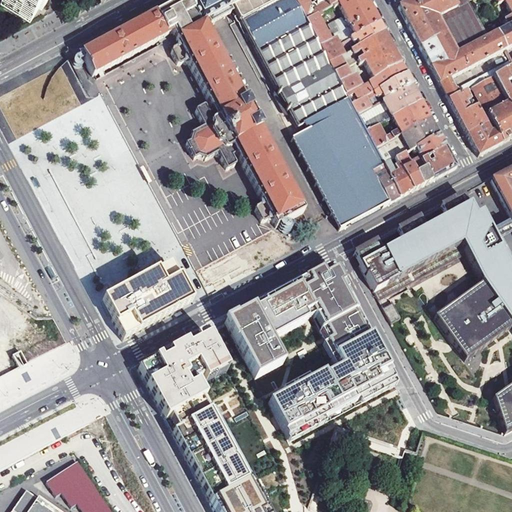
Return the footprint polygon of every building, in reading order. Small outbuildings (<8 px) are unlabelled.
[(4,0),(2,3),(32,21),(44,0),(34,0),(30,8),(16,0),(4,0)] [(16,0),(30,8),(34,0),(16,0)] [(271,223),(275,230),(303,214),(203,26),(208,23),(209,27),(229,16),(228,13),(232,10),(277,94),(275,95),(276,98),(278,97),(286,111),(283,112),(285,115),(287,114),(339,212),(344,221),(384,199),(370,175),(381,168),(373,151),(364,134),(355,118),(349,107),(344,97),(338,86),(332,76),(327,65),(318,49),(304,23),(292,0),(183,0),(183,1),(80,56),(88,70),(92,78),(171,36),(176,47),(175,48),(174,50),(174,51),(170,54),(170,56),(176,68),(179,68),(183,66),(184,67),(185,67),(186,66),(212,114),(208,116),(204,109),(202,108),(195,112),(194,115),(201,128),(200,129),(199,130),(200,132),(192,137),(193,138),(189,144),(185,146),(193,162),(197,159),(205,160),(206,162),(214,159),(215,160),(218,160),(224,172),(227,173),(234,169),(235,167),(231,160),(236,157),(261,204),(259,206),(259,209),(254,211),(254,213),(260,224),(262,225),(266,223),(267,224),(269,224),(271,223)] [(292,0),(304,23),(319,15),(331,8),(346,0),(292,0)] [(319,15),(304,23),(318,49),(336,39),(340,46),(349,41),(377,26),(365,2),(363,0),(346,0),(331,8),(333,11),(337,9),(342,19),(328,27),(330,32),(325,35),(318,21),(321,19),(319,15)] [(406,25),(419,49),(430,43),(440,65),(487,41),(466,4),(472,0),(414,0),(398,8),(406,25)] [(508,30),(511,27),(511,0),(492,0),(496,6),(503,2),(511,17),(504,21),(508,30)] [(379,28),(377,26),(349,41),(351,44),(352,45),(353,45),(354,45),(355,44),(355,43),(356,42),(359,48),(383,36),(379,28)] [(511,27),(508,30),(496,36),(504,52),(511,48),(511,27)] [(384,39),(383,36),(359,48),(350,53),(352,58),(353,58),(358,55),(361,60),(388,46),(384,39)] [(440,65),(430,70),(442,92),(447,102),(458,97),(456,92),(454,92),(451,86),(448,81),(504,52),(496,36),(487,41),(440,65)] [(318,49),(327,65),(338,59),(344,56),(338,47),(340,46),(336,39),(318,49)] [(430,43),(419,49),(428,66),(430,70),(440,65),(430,43)] [(390,49),(388,46),(361,60),(356,63),(359,68),(363,66),(366,71),(394,56),(390,49)] [(395,59),(394,56),(366,71),(370,79),(366,81),(367,84),(399,67),(395,59)] [(327,65),(332,76),(344,70),(338,59),(327,65)] [(80,105),(98,96),(87,72),(80,76),(76,68),(74,70),(69,60),(60,65),(80,105)] [(404,75),(399,67),(367,84),(359,88),(344,97),(349,107),(368,98),(405,77),(404,75)] [(511,68),(493,78),(511,115),(511,68)] [(344,70),(332,76),(338,86),(349,80),(344,70)] [(405,77),(368,98),(373,108),(410,88),(406,80),(405,77)] [(338,86),(344,97),(359,88),(354,78),(349,80),(338,86)] [(495,133),(502,146),(511,140),(511,115),(493,78),(466,93),(471,104),(474,109),(480,105),(495,133)] [(373,108),(355,118),(364,134),(377,127),(390,120),(420,104),(412,91),(410,88),(373,108)] [(458,97),(447,102),(449,105),(466,137),(485,127),(477,111),(469,115),(465,107),(471,104),(466,93),(458,97)] [(349,107),(355,118),(373,108),(368,98),(349,107)] [(377,127),(364,134),(373,151),(429,121),(421,107),(420,104),(390,120),(396,132),(388,136),(389,136),(384,139),(377,127)] [(429,121),(373,151),(381,168),(385,167),(393,162),(403,157),(412,152),(438,138),(430,124),(429,121)] [(485,127),(466,137),(467,140),(477,159),(502,146),(495,133),(490,135),(485,127)] [(443,148),(438,138),(412,152),(413,154),(415,155),(416,154),(418,158),(416,160),(416,161),(408,166),(414,177),(423,172),(419,164),(444,151),(443,148)] [(419,164),(423,172),(430,184),(455,171),(449,160),(444,151),(419,164)] [(396,167),(412,194),(420,189),(414,177),(408,166),(403,157),(393,162),(396,167)] [(385,167),(381,168),(399,200),(412,194),(396,167),(391,170),(395,177),(391,179),(385,167)] [(381,168),(370,175),(384,199),(388,206),(399,200),(381,168)] [(511,170),(490,183),(511,224),(511,170)] [(423,172),(414,177),(420,189),(430,184),(423,172)] [(355,260),(377,303),(464,256),(484,284),(437,317),(468,360),(511,328),(511,392),(510,394),(508,390),(494,400),(495,401),(496,401),(504,416),(502,417),(499,418),(504,437),(511,432),(511,301),(511,300),(511,299),(511,276),(494,243),(491,237),(474,205),(468,208),(465,202),(463,197),(440,209),(442,214),(445,220),(425,231),(422,225),(419,220),(396,232),(399,237),(402,243),(382,254),(378,248),(376,243),(353,255),(355,260)] [(492,236),(491,237),(494,243),(511,233),(511,225),(508,228),(506,225),(491,233),(492,236)] [(120,294),(115,296),(119,304),(123,311),(108,318),(122,343),(176,314),(168,300),(182,292),(179,285),(169,267),(161,271),(120,294)] [(223,325),(253,381),(281,366),(269,343),(304,324),(301,317),(309,313),(312,320),(318,317),(324,329),(318,332),(339,371),(323,379),(321,376),(266,406),(287,444),(395,387),(369,339),(357,345),(344,320),(355,314),(330,267),(330,268),(312,277),(292,288),(270,300),(259,305),(226,323),(224,325),(223,325)] [(182,292),(168,300),(176,314),(190,307),(182,292)] [(110,299),(100,304),(108,318),(123,311),(119,304),(115,296),(110,299)] [(391,305),(381,310),(390,326),(400,320),(391,305)] [(355,314),(344,320),(357,345),(369,339),(355,314)] [(139,370),(137,371),(137,372),(149,394),(154,404),(162,418),(167,428),(186,463),(197,484),(202,481),(205,487),(200,490),(208,505),(243,487),(236,472),(239,470),(232,455),(228,458),(221,445),(225,443),(217,428),(213,430),(196,397),(199,395),(193,384),(201,380),(223,368),(206,337),(205,335),(204,335),(177,349),(180,355),(176,357),(173,352),(139,370)] [(201,380),(204,385),(226,373),(223,368),(201,380)] [(213,430),(217,428),(199,395),(196,397),(213,430)] [(496,401),(495,401),(499,418),(502,417),(504,416),(496,401)] [(228,458),(232,455),(225,443),(221,445),(228,458)] [(108,511),(76,464),(45,485),(55,499),(59,497),(69,511),(73,508),(75,511),(108,511)] [(243,487),(247,485),(239,470),(236,472),(243,487)] [(243,487),(208,505),(211,511),(263,511),(253,492),(248,484),(247,485),(243,487)] [(256,490),(253,492),(263,511),(267,508),(256,490)] [(53,511),(24,491),(9,511),(53,511)]
